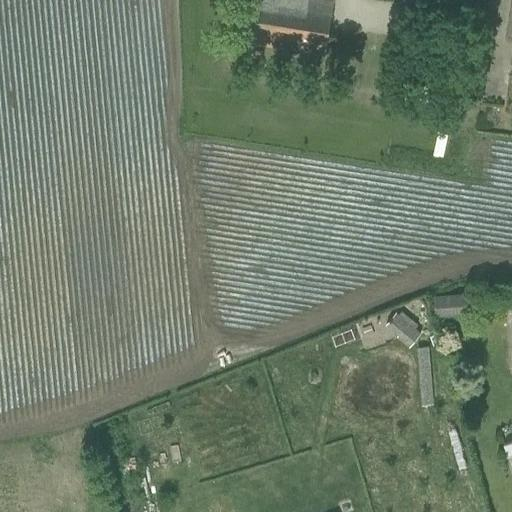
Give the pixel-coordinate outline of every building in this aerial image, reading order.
[(262,0),(257,40),(329,51),(336,0),(309,0),(309,5),(276,0),(262,0)] [(463,292),(438,294),(434,294),(436,316),(470,313),(468,292),(463,292)] [(421,333),(409,322),(399,334),(397,336),(409,347),(421,333)] [(420,386),(430,386),(431,346),(421,346),(420,386)] [(62,495),(84,489),(73,451),(51,457),(62,495)]
